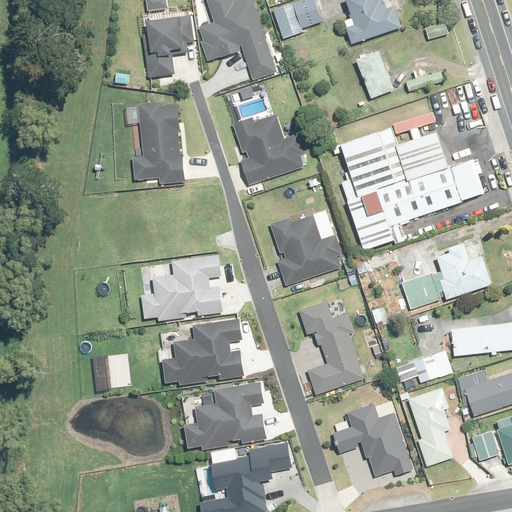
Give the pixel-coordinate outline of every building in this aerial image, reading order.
[(243,0),(234,3),(233,0),(212,0),(212,1),(203,3),(207,18),(210,26),(202,28),(206,41),(203,42),(209,62),(245,52),(253,81),(277,74),(263,24),(261,25),(253,0),(243,0)] [(391,9),(387,0),(351,0),(355,11),(357,18),(349,21),(357,43),(405,27),(399,10),(398,7),(391,9)] [(275,7),(285,36),(303,31),(293,1),(275,7)] [(174,54),(188,52),(187,45),(196,44),(192,18),(149,24),(154,55),(155,62),(148,63),(151,78),(177,74),(175,57),(174,54)] [(431,37),(432,39),(451,34),(448,23),(428,28),(431,37)] [(398,91),(391,71),(384,51),(374,55),(373,53),(365,56),(366,58),(361,60),(375,99),(398,91)] [(412,92),(447,81),(444,71),(428,76),(426,68),(416,71),(419,79),(409,82),(412,92)] [(130,75),(118,73),(117,86),(128,87),(130,75)] [(410,88),(399,91),(401,98),(412,95),(410,88)] [(148,181),(149,185),(161,184),(162,188),(186,186),(179,103),(140,106),(141,115),(133,116),(136,157),(134,157),(136,179),(136,182),(148,181)] [(358,115),(373,110),(371,103),(356,108),(358,115)] [(436,112),(397,124),(399,134),(414,129),(417,139),(423,137),(420,127),(438,122),(436,112)] [(250,186),(307,168),(297,135),(284,139),(276,114),(236,127),(246,161),(243,162),(250,186)] [(322,149),(341,143),(336,129),(317,134),(322,149)] [(417,141),(402,145),(396,129),(346,145),(357,179),(350,181),(344,182),(366,250),(397,241),(398,244),(408,241),(402,222),(487,196),(476,161),(455,167),(444,132),(417,141)] [(323,240),(315,216),(292,224),(290,220),(273,226),(284,261),(280,262),(288,286),(346,267),(335,236),(323,240)] [(496,284),(487,256),(473,260),(468,244),(453,249),(454,253),(441,258),(446,272),(436,275),(436,273),(405,283),(406,286),(407,290),(414,310),(444,299),(442,292),(447,291),(450,300),(496,284)] [(223,277),(220,256),(174,262),(176,276),(155,278),(157,294),(143,296),(146,320),(160,318),(160,321),(180,319),(180,315),(199,313),(199,316),(224,312),(221,286),(211,288),(210,278),(223,277)] [(362,274),(371,272),(367,262),(358,265),(362,274)] [(334,318),(329,303),(301,312),(309,335),(316,333),(320,345),(323,345),(330,364),(310,371),(318,395),(366,379),(349,330),(354,328),(349,313),(334,318)] [(374,311),(379,328),(386,326),(381,309),(374,311)] [(243,340),(240,319),(195,326),(197,340),(176,343),(178,359),(164,361),(168,384),(181,382),(182,385),(245,376),(241,352),(233,353),(232,342),(243,340)] [(511,350),(511,323),(455,330),(458,356),(511,350)] [(409,365),(399,368),(404,382),(420,376),(424,384),(455,373),(448,351),(409,365)] [(511,404),(511,373),(469,387),(478,415),(511,404)] [(219,405),(201,408),(202,416),(198,417),(198,424),(187,426),(191,449),(267,437),(264,416),(255,417),(253,405),(265,403),(262,383),(217,390),(219,405)] [(450,401),(446,389),(445,388),(411,399),(425,439),(421,440),(430,467),(455,458),(447,431),(453,429),(449,416),(447,410),(452,409),(450,401)] [(404,401),(412,398),(410,392),(402,395),(404,401)] [(394,477),(413,470),(394,412),(376,418),(372,405),(345,414),(350,429),(331,435),(338,455),(357,448),(356,444),(359,443),(364,460),(368,459),(374,478),(392,471),(394,477)] [(511,459),(511,418),(502,422),(505,430),(502,431),(504,437),(511,459)] [(503,455),(497,439),(495,431),(476,437),(478,444),(471,446),(475,458),(482,456),(483,461),(503,455)] [(247,452),(248,457),(207,465),(212,491),(217,490),(218,499),(197,503),(199,511),(267,511),(262,482),(269,480),(268,473),(292,468),(287,444),(247,452)]
